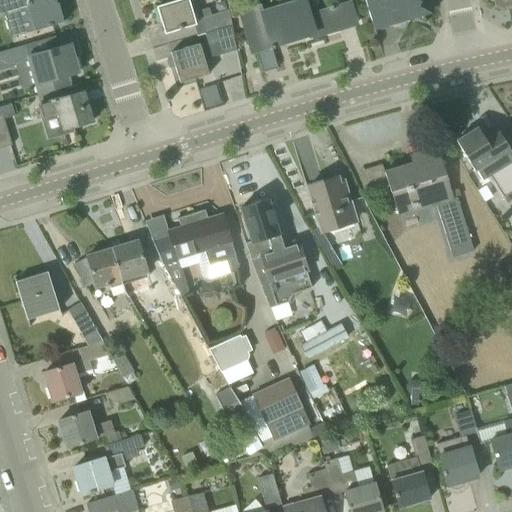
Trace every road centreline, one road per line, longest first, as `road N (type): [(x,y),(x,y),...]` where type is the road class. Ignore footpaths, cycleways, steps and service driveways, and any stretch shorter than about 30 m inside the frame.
road 1 (tertiary): [(141,159),(477,59)]
road 2 (residential): [(141,159),(92,0)]
road 3 (tertiary): [(0,201),(141,159)]
